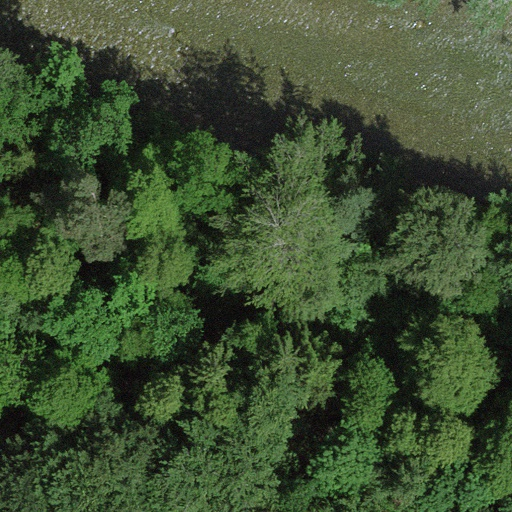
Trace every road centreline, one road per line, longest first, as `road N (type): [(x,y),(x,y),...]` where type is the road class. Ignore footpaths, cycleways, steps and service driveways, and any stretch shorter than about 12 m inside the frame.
road 1 (track): [(0,344),(408,477),(511,494)]
road 2 (track): [(408,477),(0,446)]
